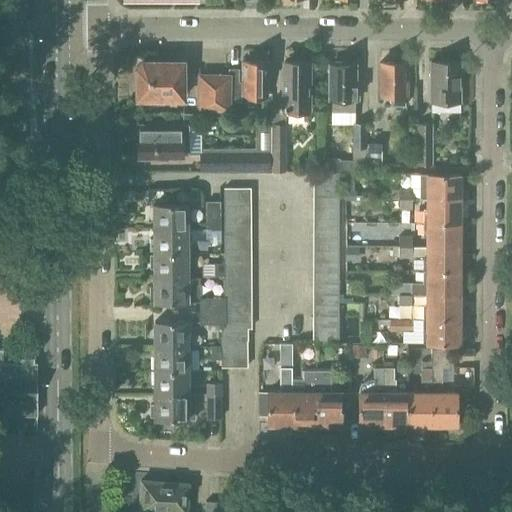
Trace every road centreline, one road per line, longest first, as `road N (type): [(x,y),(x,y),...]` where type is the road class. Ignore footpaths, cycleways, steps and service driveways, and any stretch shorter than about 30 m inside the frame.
road 1 (secondary): [(58,471),(55,28)]
road 2 (residential): [(491,462),(492,30)]
road 3 (residential): [(98,452),(96,28)]
road 4 (residential): [(492,30),(96,28)]
road 5 (residential): [(98,452),(248,462),(491,462)]
